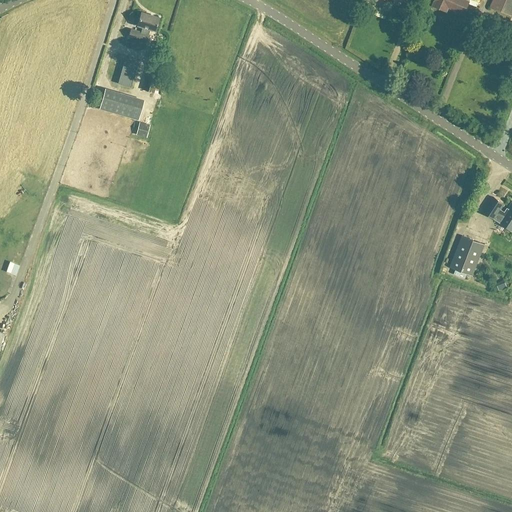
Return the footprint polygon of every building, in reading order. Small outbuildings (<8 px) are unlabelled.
[(452,0),(435,0),(433,5),(448,11),(450,7),(452,0)] [(452,0),(450,7),(465,14),(471,1),(469,1),(468,0),(479,0),(481,1),(481,0),(452,0)] [(511,0),(494,0),(492,6),(511,14),(511,0)] [(156,31),(160,18),(141,13),(138,26),(142,27),(141,33),(132,31),(130,39),(149,44),(151,36),(149,36),(151,29),(156,31)] [(136,64),(125,61),(118,83),(130,86),(136,64)] [(154,93),(159,76),(147,73),(142,90),(154,93)] [(138,120),(143,105),(104,93),(99,109),(138,120)] [(140,123),(138,129),(143,130),(142,136),(147,137),(150,126),(149,125),(140,123)] [(511,204),(506,213),(498,208),(502,202),(494,197),(484,212),(511,230),(511,204)] [(450,268),(472,276),(484,246),(462,237),(450,268)] [(8,272),(18,276),(22,266),(12,261),(8,272)]
